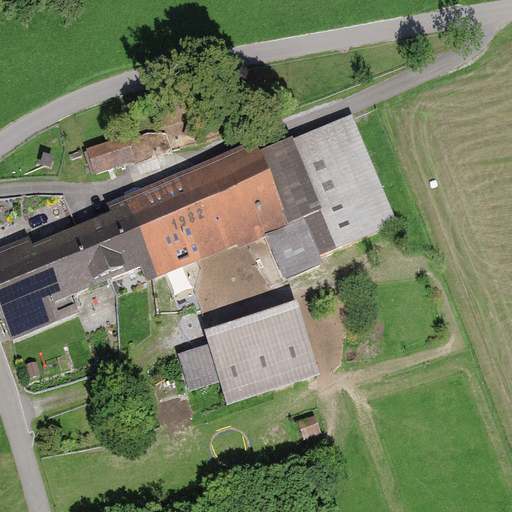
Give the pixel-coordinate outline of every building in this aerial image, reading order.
[(28,246),(0,256),(0,299),(17,342),(60,325),(146,291),(268,243),(287,291),(325,276),(320,264),(398,233),(359,135),(270,170),(263,152),(104,215),(107,222),(30,252),(28,246)] [(127,141),(87,155),(95,181),(136,166),(127,141)] [(172,284),(179,299),(194,292),(186,277),(172,284)] [(319,379),(298,315),(207,345),(210,353),(178,364),(190,397),(221,387),(229,410),(319,379)] [(316,420),(297,427),(304,445),(322,438),(316,420)]
